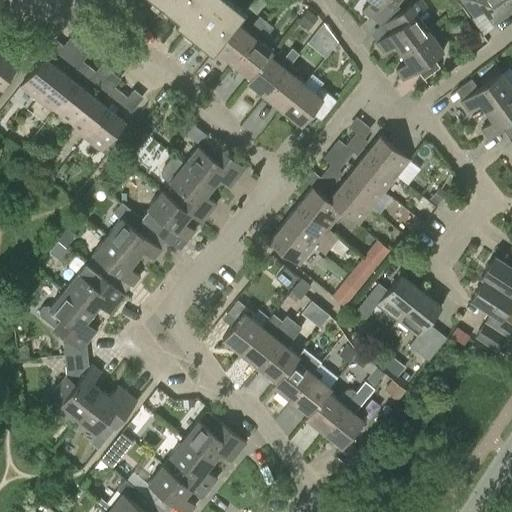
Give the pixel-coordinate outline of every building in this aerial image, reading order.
[(153,0),(177,19),(179,20),(194,0),(153,0)] [(212,52),(215,49),(236,21),(244,12),(229,0),(194,0),(179,20),(177,19),(174,23),(212,52)] [(368,0),(361,9),(371,17),(379,24),(394,10),(401,0),(368,0)] [(400,52),(429,31),(415,12),(427,6),(422,0),(413,0),(397,12),(394,10),(379,24),(371,33),(376,40),(375,41),(382,51),(393,43),(400,52)] [(497,27),(493,21),(511,7),(507,0),(462,0),(475,17),(473,19),(485,35),(497,27)] [(308,8),(299,20),(307,26),(316,14),(308,8)] [(236,21),(215,49),(232,63),(257,32),(250,26),(247,30),(236,21)] [(443,49),(429,31),(400,52),(406,61),(395,69),(402,79),(443,49)] [(257,32),(232,63),(249,76),(250,77),(269,53),(269,54),(272,50),(261,41),(264,37),(257,32)] [(47,51),(54,56),(63,44),(57,39),(47,51)] [(246,80),(265,95),(289,64),(298,53),(291,47),(279,62),(269,54),(269,53),(250,77),(249,76),(246,80)] [(0,84),(16,64),(0,51),(0,84)] [(19,85),(36,98),(60,68),(43,55),(19,85)] [(72,71),(79,76),(88,64),(82,59),(72,71)] [(95,70),(88,64),(79,76),(86,82),(95,70)] [(289,64),(265,95),(282,109),(304,82),(293,73),(296,70),(289,64)] [(60,68),(36,98),(52,111),(76,81),(60,68)] [(478,101),(485,110),(511,90),(511,86),(500,70),(460,100),(467,110),(478,101)] [(76,81),(52,111),(67,124),(91,94),(76,81)] [(315,90),(304,82),(282,109),(301,124),(310,112),(320,120),(336,99),(319,85),(315,90)] [(104,96),(110,102),(120,90),(113,85),(104,96)] [(127,96),(120,90),(110,102),(117,108),(127,96)] [(511,90),(485,110),(492,119),(480,128),(487,138),(500,128),(507,137),(511,133),(511,90)] [(91,94),(67,124),(83,136),(107,106),(91,94)] [(124,120),(107,106),(83,136),(100,150),(124,120)] [(367,140),(355,131),(350,138),(361,147),(367,140)] [(379,134),(366,151),(395,175),(409,158),(379,134)] [(361,147),(350,138),(344,145),(356,154),(361,147)] [(210,154),(197,144),(183,162),(212,185),(218,177),(229,186),(244,167),(217,145),(210,154)] [(395,175),(366,151),(353,166),(383,190),(395,175)] [(212,185),(183,162),(173,155),(161,171),(161,175),(168,180),(181,191),(173,200),(190,213),(189,213),(200,222),(208,212),(216,202),(205,194),(212,185)] [(337,169),(329,164),(325,169),(336,178),(341,172),(337,169)] [(383,190),(353,166),(340,182),(370,206),(383,190)] [(336,178),(325,169),(318,177),(330,186),(336,178)] [(370,206),(340,182),(328,198),(327,199),(341,210),(357,223),(370,206)] [(297,204),(327,227),(341,210),(327,199),(328,198),(312,185),(297,204)] [(432,196),(439,201),(446,192),(439,187),(432,196)] [(183,221),(189,213),(190,213),(173,200),(161,189),(146,207),(148,209),(141,217),(167,238),(174,229),(186,239),(194,230),(183,221)] [(113,213),(119,218),(106,235),(135,258),(142,249),(153,258),(161,248),(160,247),(167,238),(141,217),(121,202),(113,213)] [(297,204),(283,222),(312,246),(327,227),(297,204)] [(298,263),(312,246),(283,222),(268,240),(298,263)] [(105,263),(97,272),(123,292),(130,283),(132,285),(140,275),(129,266),(135,258),(106,235),(92,253),(105,263)] [(371,246),(363,256),(376,266),(384,256),(390,249),(377,239),(371,246)] [(483,278),(511,295),(511,266),(494,255),(480,276),(483,278)] [(116,301),(123,292),(97,272),(78,256),(73,257),(69,262),(70,266),(76,272),(63,289),(92,312),(99,304),(110,312),(117,302),(116,301)] [(376,266),(363,256),(349,274),(362,284),(367,278),(376,266)] [(285,267),(275,278),(287,288),(297,277),(285,267)] [(377,302),(396,318),(420,289),(400,272),(387,289),(377,281),(355,309),(365,317),(377,302)] [(362,284),(349,274),(332,295),(345,305),(362,284)] [(299,298),(309,285),(299,278),(290,290),(299,298)] [(511,295),(483,278),(470,298),(491,312),(475,336),(495,349),(511,323),(511,319),(502,314),(511,298),(511,295)] [(96,330),(85,320),(92,312),(63,289),(48,307),(47,306),(41,307),(39,310),(39,316),(67,338),(67,341),(62,342),(63,353),(86,352),(85,340),(87,338),(89,339),(96,330)] [(427,322),(440,305),(420,289),(396,318),(417,335),(410,344),(429,358),(446,337),(437,329),(427,322)] [(318,306),(312,300),(302,312),(309,318),(318,306)] [(221,337),(240,352),(262,325),(251,316),(254,313),(246,306),(221,337)] [(262,325),(240,352),(258,366),(294,322),(286,316),(272,334),(262,325)] [(294,322),(258,366),(275,380),(275,381),(294,357),(295,358),(298,354),(286,345),(289,341),(301,327),(294,322)] [(329,337),(335,341),(339,335),(334,330),(329,337)] [(350,358),(356,351),(347,343),(341,350),(350,358)] [(367,359),(357,351),(352,358),(362,366),(367,359)] [(59,403),(77,417),(100,388),(92,382),(100,371),(91,363),(89,365),(88,364),(86,352),(63,353),(65,365),(70,365),(70,369),(59,383),(68,391),(59,403)] [(271,384),(290,399),(315,368),(308,362),(305,366),(295,358),(294,357),(275,381),(275,380),(271,384)] [(290,399),(307,412),(308,413),(327,390),(331,387),(319,377),(322,373),(315,368),(290,399)] [(405,389),(392,379),(385,387),(398,398),(405,389)] [(364,380),(355,390),(323,431),(341,446),(363,419),(354,412),(374,387),(364,380)] [(108,395),(100,388),(77,417),(95,432),(89,442),(97,448),(136,399),(117,384),(108,395)] [(304,416),(323,431),(355,390),(352,388),(345,388),(337,398),(327,390),(308,413),(307,412),(304,416)] [(206,409),(183,437),(212,460),(219,452),(230,460),(245,441),(206,409)] [(31,419),(25,426),(32,431),(38,425),(31,419)] [(131,440),(138,432),(128,424),(121,432),(130,439),(131,440)] [(132,441),(131,440),(130,439),(121,432),(111,444),(122,452),(132,441)] [(217,477),(206,468),(212,460),(183,437),(169,455),(162,463),(175,474),(190,488),(201,496),(217,477)] [(149,483),(141,492),(165,511),(168,511),(175,504),(184,511),(188,511),(195,504),(184,496),(190,488),(175,474),(162,463),(147,482),(149,483)] [(165,511),(141,492),(124,479),(117,487),(122,491),(107,509),(110,511),(165,511)]
